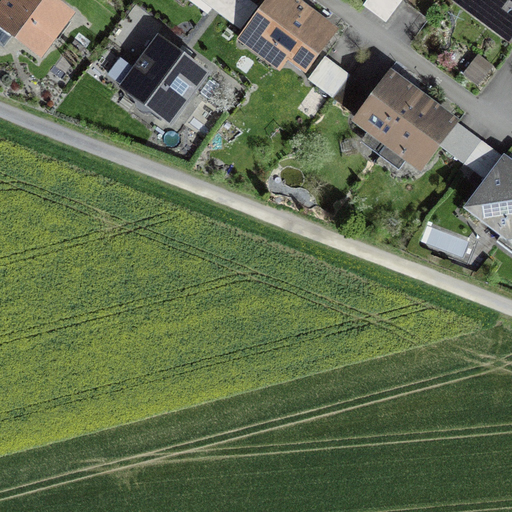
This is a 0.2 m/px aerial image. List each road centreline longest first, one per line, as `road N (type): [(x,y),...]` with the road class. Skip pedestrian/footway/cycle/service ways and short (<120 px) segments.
road 1 (track): [(0,116),(511,309)]
road 2 (residential): [(511,129),(336,0)]
